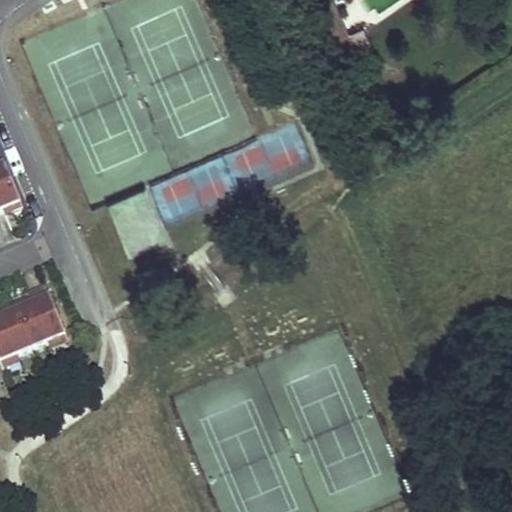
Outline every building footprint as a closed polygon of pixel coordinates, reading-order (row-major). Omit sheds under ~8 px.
[(327,0),(314,7),(340,62),(353,56),(327,0)] [(314,7),(296,15),(321,71),(340,62),(314,7)] [(4,167),(0,168),(0,215),(4,214),(21,207),(4,167)] [(21,207),(4,214),(7,218),(23,212),(21,207)] [(0,312),(0,359),(3,365),(19,358),(49,345),(66,339),(45,290),(29,297),(31,301),(33,306),(2,318),(0,313),(0,312)] [(31,301),(0,313),(2,318),(33,306),(31,301)] [(66,339),(49,345),(52,352),(69,345),(66,339)] [(19,358),(3,365),(5,371),(22,365),(19,358)]
